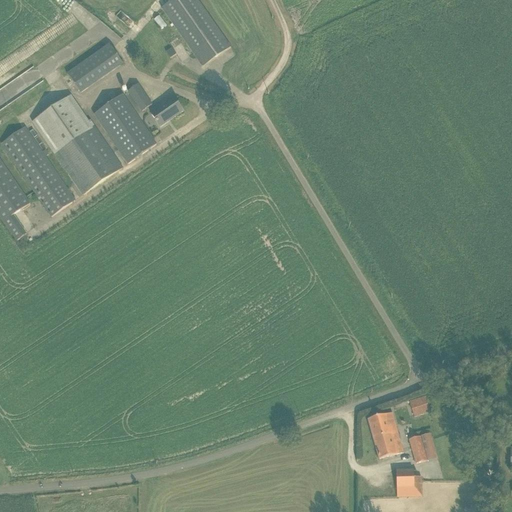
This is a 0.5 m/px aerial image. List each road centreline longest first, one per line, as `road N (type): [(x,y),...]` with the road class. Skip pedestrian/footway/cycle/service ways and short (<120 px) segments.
road 1 (unclassified): [(0,489),(189,463),(422,380)]
road 2 (unclassified): [(422,380),(258,106)]
